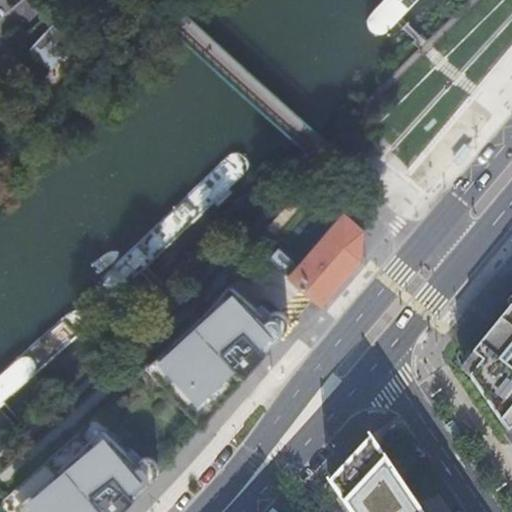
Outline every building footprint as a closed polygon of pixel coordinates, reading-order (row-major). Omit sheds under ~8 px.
[(384,0),(364,21),(363,28),(366,35),(372,38),(378,39),(385,35),(418,0),(384,0)] [(73,46),(54,28),(32,50),(51,68),(73,46)] [(103,281),(103,284),(114,294),(118,294),(123,291),(243,177),(249,169),(250,163),(248,159),(244,155),(239,152),(233,153),(228,158),(109,272),(104,279),(103,281)] [(306,289),(322,303),(361,259),(364,230),(338,205),(331,213),(312,197),(273,239),(299,262),(289,274),(306,289)] [(230,289),(228,287),(204,314),(147,366),(200,424),(201,422),(204,424),(241,381),(240,380),(202,414),(158,367),(210,319),(233,292),(230,289)] [(230,289),(233,292),(210,319),(158,367),(202,414),(240,380),(241,381),(286,331),(287,330),(288,328),(289,326),(289,325),(289,323),(289,322),(288,320),(288,318),(287,316),(285,315),(284,313),(282,313),(282,312),(280,312),(278,311),(277,311),(275,311),(274,311),(273,312),(272,312),(271,312),(270,313),(269,313),(267,315),(266,317),(256,308),(241,295),(232,287),(230,289)] [(256,308),(266,317),(267,315),(269,313),(270,313),(271,312),(261,303),(256,308)] [(511,310),(477,354),(486,363),(474,377),(511,432),(511,310)] [(0,407),(84,333),(88,325),(89,319),(89,314),(83,313),(74,314),(68,316),(61,322),(0,375),(0,407)] [(477,354),(467,366),(474,377),(486,363),(477,354)] [(200,424),(147,366),(83,428),(0,503),(0,511),(20,511),(15,506),(73,458),(99,431),(101,433),(104,431),(126,453),(130,449),(140,458),(142,457),(144,457),(145,457),(148,457),(149,457),(150,457),(152,458),(153,459),(155,460),(156,461),(157,463),(158,465),(158,467),(158,468),(158,469),(158,471),(158,472),(158,473),(157,475),(155,477),(175,457),(204,424),(201,422),(200,424)] [(105,437),(99,431),(73,458),(15,506),(20,511),(30,511),(27,507),(81,463),(105,437)] [(104,431),(101,433),(105,437),(81,463),(27,507),(30,511),(121,511),(155,477),(157,475),(158,473),(158,472),(158,471),(158,469),(158,468),(158,467),(158,465),(157,463),(156,461),(155,460),(153,459),(152,458),(150,457),(149,457),(148,457),(145,457),(144,457),(142,457),(140,458),(139,459),(138,461),(136,462),(126,453),(104,431)] [(426,511),(376,439),(333,486),(351,511),(426,511)] [(126,453),(136,462),(138,461),(139,459),(140,458),(130,449),(126,453)]
